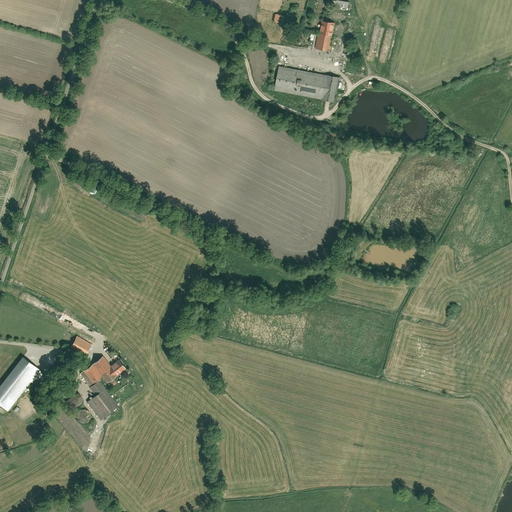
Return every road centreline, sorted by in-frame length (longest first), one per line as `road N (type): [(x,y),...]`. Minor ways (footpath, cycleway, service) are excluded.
road 1 (residential): [(0,281),(96,0)]
road 2 (track): [(511,198),(502,153),(454,133),(378,77),(365,78),(320,117),(339,123)]
road 3 (track): [(320,117),(261,93),(230,26)]
